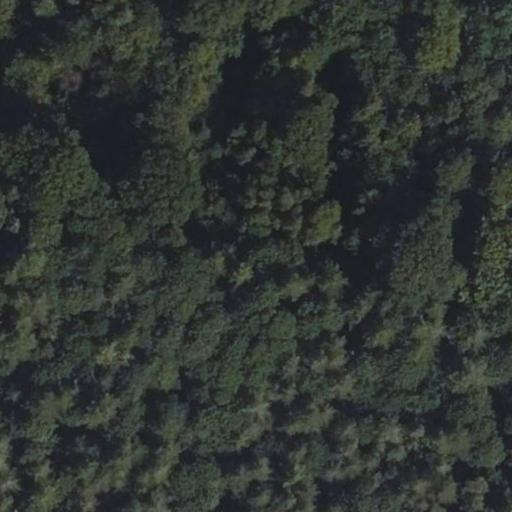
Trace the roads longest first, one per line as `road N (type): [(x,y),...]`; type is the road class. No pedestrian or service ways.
road 1 (track): [(511,316),(0,180)]
road 2 (track): [(277,254),(211,143),(56,0)]
